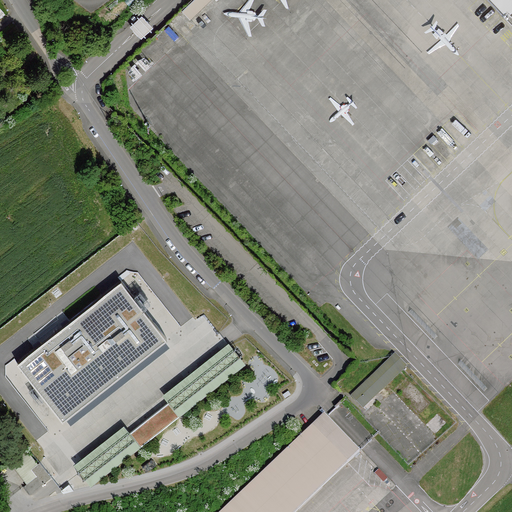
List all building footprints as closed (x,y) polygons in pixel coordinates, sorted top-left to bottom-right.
[(511,0),(491,0),(494,3),(511,20),(511,0)] [(136,223),(127,230),(132,236),(141,229),(136,223)] [(119,280),(116,275),(19,351),(23,355),(76,423),(172,347),(119,280)] [(222,350),(164,396),(169,403),(180,417),(246,364),(230,344),(222,350)] [(366,384),(351,397),(363,410),(375,400),(377,403),(388,392),(386,390),(405,371),(408,368),(396,355),(393,358),(370,380),(367,378),(363,382),(364,383),(366,384)] [(169,403),(131,433),(141,447),(180,417),(169,403)] [(328,417),(326,415),(300,439),(224,511),(299,511),(361,453),(328,417)] [(131,433),(126,427),(73,466),(88,486),(141,447),(131,433)] [(38,465),(26,450),(11,463),(27,484),(24,487),(29,494),(51,478),(40,464),(38,465)] [(50,465),(69,489),(79,481),(70,469),(65,473),(55,461),(50,465)]
